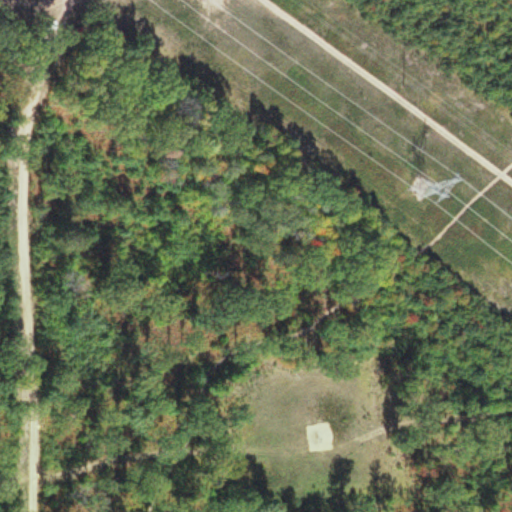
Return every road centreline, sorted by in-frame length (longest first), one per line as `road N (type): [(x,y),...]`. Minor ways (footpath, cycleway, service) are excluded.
road 1 (track): [(141,511),(226,359),(357,298),(511,163)]
road 2 (track): [(60,0),(28,130),(32,511)]
road 3 (track): [(511,410),(373,422),(316,445),(175,448)]
